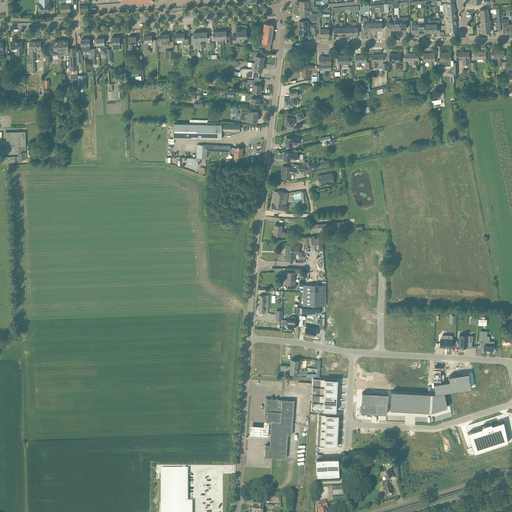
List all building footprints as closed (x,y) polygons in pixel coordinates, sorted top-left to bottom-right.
[(39,3),(39,6),(39,11),(50,11),(50,3),(49,3),(49,0),(39,0),(39,3)] [(60,0),(61,2),(61,4),(61,11),(70,11),(70,4),(75,3),(74,0),(60,0)] [(79,0),(80,4),(79,4),(80,11),(88,10),(88,4),(89,4),(88,0),(79,0)] [(384,12),(389,12),(388,6),(392,6),(392,1),(392,3),(383,4),(384,12)] [(442,3),(443,11),(455,10),(455,7),(454,7),(453,2),(447,3),(442,3)] [(384,12),(383,4),(374,5),(375,12),(380,12),(384,12)] [(443,11),(444,18),(456,17),(456,14),(455,15),(454,12),(456,12),(455,10),(443,11)] [(317,17),(309,17),(309,21),(316,21),(317,24),(311,24),(311,27),(313,27),(317,27),(317,23),(317,17)] [(399,17),(399,21),(400,29),(406,29),(406,24),(406,21),(408,21),(408,17),(399,17)] [(444,18),(445,25),(457,24),(456,22),(455,22),(455,19),(456,19),(456,17),(444,18)] [(506,33),(511,32),(511,23),(509,23),(509,22),(506,22),(506,19),(502,20),(502,23),(502,22),(503,30),(506,30),(506,33)] [(273,24),(264,23),(263,33),(262,42),(264,42),(264,46),(265,46),(264,50),(270,50),(272,35),(273,25),(273,24)] [(320,29),(320,31),(321,36),(329,35),(329,30),(328,24),(325,24),(325,29),(320,29)] [(457,24),(445,25),(445,33),(450,32),(456,31),(456,27),(457,26),(457,24)] [(232,35),(233,40),(233,43),(240,42),(240,38),(247,37),(246,29),(242,29),(242,30),(236,31),(236,35),(232,35)] [(188,45),(188,41),(188,37),(184,38),(184,33),(175,33),(176,39),(182,39),(183,45),(183,47),(186,47),(187,49),(186,49),(186,51),(187,51),(187,54),(189,54),(190,48),(190,44),(188,45)] [(160,38),(158,38),(158,43),(160,43),(161,45),(164,44),(169,44),(169,40),(169,34),(160,34),(160,38)] [(144,35),(144,40),(144,42),(141,42),(141,51),(145,51),(145,54),(151,53),(151,50),(149,50),(148,42),(152,42),(152,40),(152,35),(144,35)] [(129,47),(127,47),(127,52),(133,52),(133,50),(132,47),(132,43),(136,43),(136,41),(136,36),(128,36),(128,41),(128,43),(129,43),(129,47)] [(119,37),(111,37),(112,42),(112,44),(112,49),(123,48),(123,43),(120,43),(120,42),(119,37)] [(96,38),(97,43),(97,44),(97,48),(100,47),(100,55),(108,54),(107,46),(104,46),(104,44),(104,38),(96,38)] [(81,39),(81,44),(81,45),(86,45),(86,49),(90,49),(90,45),(89,39),(81,39)] [(61,55),(60,40),(53,41),(54,46),(54,55),(53,55),(53,59),(58,59),(58,55),(61,55)] [(67,40),(60,40),(61,55),(65,55),(65,59),(66,60),(67,61),(68,61),(70,61),(69,54),(68,54),(68,48),(68,45),(67,40)] [(29,57),(27,57),(27,62),(36,62),(35,49),(41,49),(41,41),(30,42),(30,49),(29,49),(29,57)] [(11,42),(11,47),(11,49),(17,49),(17,55),(22,55),(22,47),(22,42),(11,42)] [(491,53),(490,53),(490,60),(491,60),(494,60),(495,61),(497,61),(498,66),(501,65),(502,69),(505,69),(509,69),(508,61),(504,61),(504,62),(501,62),(501,57),(504,57),(503,50),(491,51),(491,52),(491,53)] [(256,56),(255,63),(263,64),(264,57),(257,56),(258,52),(251,51),(251,55),(256,56)] [(486,59),(485,51),(474,51),(474,59),(486,59)] [(437,65),(437,72),(441,71),(441,67),(441,66),(443,66),(446,66),(449,65),(449,61),(451,61),(451,52),(440,53),(440,61),(440,65),(437,65)] [(456,54),(456,55),(456,59),(462,59),(463,64),(470,64),(470,58),(469,59),(469,52),(456,52),(456,54)] [(416,60),(418,60),(418,53),(406,54),(406,60),(412,60),(412,64),(416,64),(416,60)] [(423,53),(423,58),(423,61),(430,61),(430,65),(437,65),(437,61),(435,61),(435,53),(423,53)] [(372,55),(372,60),(372,62),(373,62),(373,67),(377,67),(377,62),(383,61),(383,54),(372,55)] [(389,54),(390,59),(390,62),(395,62),(395,67),(399,67),(399,62),(401,62),(400,54),(389,54)] [(355,55),(355,60),(355,66),(357,66),(357,69),(362,69),(361,63),(366,62),(366,56),(360,56),(360,55),(355,55)] [(319,56),(319,61),(319,64),(320,70),(323,70),(331,70),(330,57),(324,57),(324,56),(319,56)] [(337,56),(337,61),(338,64),(338,69),(341,69),(341,64),(349,63),(349,56),(342,57),(342,56),(337,56)] [(254,69),(249,69),(243,68),(243,69),(240,69),(240,72),(234,71),(233,76),(240,77),(241,74),(242,74),(242,77),(259,78),(259,77),(259,75),(258,74),(255,74),(255,70),(259,70),(262,71),(263,64),(255,63),(252,63),(252,66),(254,66),(254,69)] [(302,76),(307,76),(309,77),(309,69),(313,69),(313,65),(301,65),(301,70),(302,70),(302,76)] [(255,80),(250,79),(247,79),(246,86),(247,86),(247,91),(260,92),(261,84),(254,84),(255,80)] [(297,90),(294,91),(290,92),(291,98),(284,97),(283,106),(292,107),(292,106),(297,106),(298,100),(293,100),(293,97),(299,96),(297,90)] [(242,95),(242,100),(245,100),(248,101),(248,103),(250,103),(250,105),(259,106),(260,98),(252,97),(252,93),(245,93),(245,95),(242,95)] [(240,119),(247,120),(257,121),(258,112),(247,111),(247,108),(241,107),(240,119)] [(296,113),(290,115),(290,117),(286,117),(285,125),(293,126),(294,122),(295,122),(297,122),(298,120),(298,119),(303,118),(302,112),(296,113)] [(22,115),(0,115),(0,165),(23,164),(22,115)] [(222,124),(173,123),(173,138),(221,139),(222,132),(222,124)] [(240,124),(222,124),(222,132),(230,132),(230,134),(235,134),(235,132),(240,132),(240,124)] [(292,138),(286,137),(285,145),(292,146),(292,144),(298,144),(299,137),(293,136),(292,138)] [(230,147),(230,146),(197,144),(196,157),(207,158),(207,151),(209,151),(230,152),(230,147)] [(235,148),(230,147),(230,152),(234,152),(234,156),(233,161),(238,161),(239,156),(242,156),(243,148),(235,147),(235,148)] [(290,160),(290,158),(297,159),(297,158),(300,159),(301,154),(297,154),(298,153),(284,151),(283,159),(290,160)] [(281,177),(290,179),(291,172),(294,173),(295,168),(282,166),(281,177)] [(332,172),(317,176),(319,185),(328,183),(328,185),(335,183),(332,172)] [(284,196),(287,196),(288,193),(274,190),(270,210),(286,212),(287,206),(284,205),(285,202),(284,202),(284,196)] [(311,233),(347,229),(346,221),(310,225),(311,233)] [(282,225),(279,225),(275,224),(273,234),(281,235),(284,235),(285,231),(281,231),(282,225)] [(313,237),(315,250),(323,249),(322,236),(313,237)] [(286,257),(286,258),(295,258),(296,251),(299,251),(299,246),(296,246),(296,245),(286,245),(286,246),(286,251),(286,254),(286,257)] [(288,284),(288,288),(295,289),(295,284),(294,284),(294,281),(295,281),(295,273),(295,272),(285,272),(285,284),(288,284)] [(356,280),(356,283),(360,284),(360,288),(363,288),(363,289),(367,290),(367,288),(371,288),(371,281),(356,280)] [(318,285),(316,285),(303,285),(303,305),(325,305),(325,283),(318,283),(318,285)] [(260,294),(259,313),(265,313),(265,308),(268,309),(268,295),(260,294)] [(287,320),(286,328),(287,328),(294,329),(295,329),(295,320),(295,317),(291,316),(291,320),(287,320)] [(305,327),(304,333),(315,335),(316,329),(305,327)] [(480,331),(479,348),(483,348),(483,350),(487,350),(487,349),(493,349),(494,345),(494,341),(489,341),(490,336),(486,336),(486,331),(483,331),(480,331)] [(440,338),(439,346),(451,347),(452,335),(441,334),(441,338),(440,338)] [(459,334),(459,346),(466,347),(472,348),(472,341),(470,341),(470,335),(467,335),(459,334)] [(291,359),(290,366),(302,367),(303,360),(299,360),(291,359)] [(290,366),(290,373),(302,374),(305,374),(305,367),(302,367),(290,366)] [(433,368),(432,378),(441,379),(441,374),(440,374),(440,368),(433,368)] [(449,381),(434,383),(435,393),(470,388),(468,373),(448,376),(449,381)] [(313,382),(312,386),(337,387),(337,386),(338,386),(338,385),(338,379),(336,379),(323,378),(313,378),(313,382)] [(312,386),(312,394),(337,395),(337,394),(337,388),(337,387),(312,386)] [(391,391),(390,409),(431,412),(447,407),(444,392),(437,393),(391,391)] [(362,392),(361,412),(387,414),(388,394),(362,392)] [(312,394),(312,402),(336,403),(336,401),(337,401),(337,396),(337,395),(312,394)] [(294,400),(271,399),(266,398),(265,406),(267,406),(267,408),(265,408),(264,416),(267,416),(267,420),(267,421),(267,422),(269,422),(268,431),(271,431),(270,445),(265,445),(265,457),(286,458),(288,434),(292,435),(294,400)] [(312,402),(311,410),(322,410),(335,411),(336,411),(336,409),(337,404),(336,404),(336,403),(312,402)] [(319,414),(318,422),(338,423),(338,421),(339,415),(336,415),(334,414),(319,414)] [(255,425),(250,424),(249,435),(254,435),(268,436),(268,431),(269,422),(267,422),(267,421),(267,420),(264,420),(263,425),(255,425)] [(318,422),(318,430),(338,431),(338,429),(338,423),(318,422)] [(483,433),(469,437),(474,453),(508,442),(505,426),(494,429),(493,428),(493,427),(490,428),(483,430),(483,433)] [(318,430),(317,437),(337,438),(337,437),(338,437),(338,431),(318,430)] [(317,441),(317,445),(329,446),(337,447),(337,445),(337,439),(337,438),(317,437),(317,441)] [(338,458),(316,459),(317,482),(339,481),(338,461),(338,458)] [(159,465),(159,511),(185,511),(190,511),(190,497),(185,497),(185,465),(159,465)] [(392,470),(385,472),(386,476),(388,475),(390,480),(395,478),(398,477),(397,469),(393,470),(392,470)] [(388,483),(382,485),(385,497),(392,495),(388,483)] [(332,486),(333,501),(343,500),(342,485),(332,486)] [(281,496),(271,495),(270,503),(281,504),(281,496)] [(319,505),(317,505),(318,511),(330,511),(330,510),(329,509),(324,510),(324,508),(327,508),(326,503),(324,503),(323,501),(318,502),(319,505)] [(252,511),(262,511),(263,502),(258,502),(258,507),(253,507),(252,511)]
